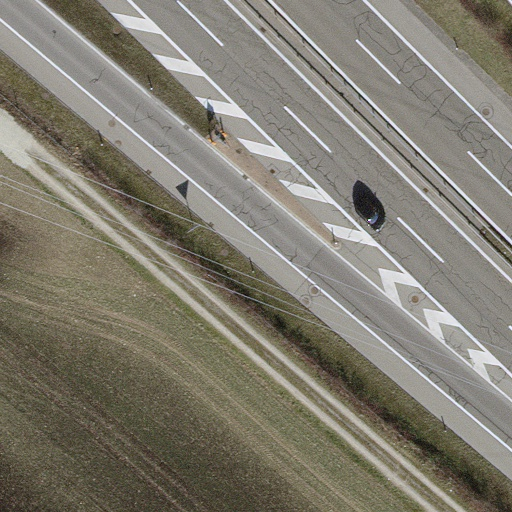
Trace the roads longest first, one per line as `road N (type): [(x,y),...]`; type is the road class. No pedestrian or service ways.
road 1 (motorway): [(1,0),(511,408)]
road 2 (track): [(0,132),(445,511)]
road 3 (motorway): [(175,0),(511,328)]
road 4 (motorway): [(511,196),(313,0)]
